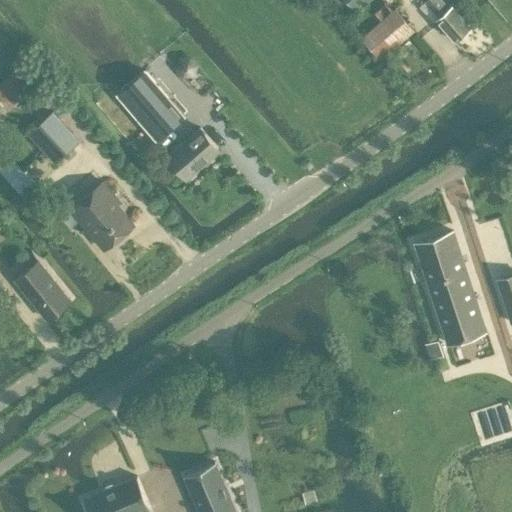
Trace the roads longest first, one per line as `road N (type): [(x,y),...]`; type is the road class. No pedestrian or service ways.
road 1 (tertiary): [(511,43),(0,401)]
road 2 (unclassified): [(0,471),(511,126)]
